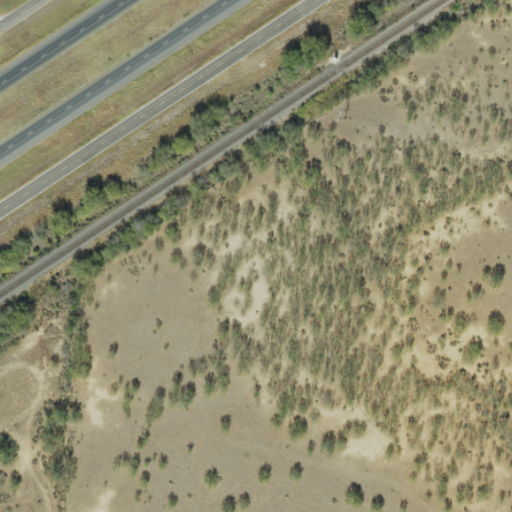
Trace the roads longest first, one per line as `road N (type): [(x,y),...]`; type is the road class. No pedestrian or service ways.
road 1 (tertiary): [(0,212),(318,0)]
road 2 (motorway): [(0,158),(234,0)]
road 3 (motorway): [(116,0),(0,77)]
